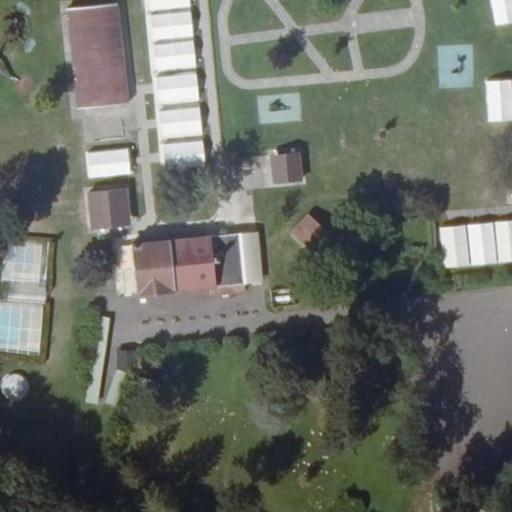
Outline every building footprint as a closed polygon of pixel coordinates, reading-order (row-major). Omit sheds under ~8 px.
[(511,0),(497,0),(492,1),(495,25),(511,23),(511,0)] [(134,107),(125,5),(74,10),(82,112),(134,107)] [(174,23),(173,6),(141,9),(143,26),(174,23)] [(181,6),(173,6),(174,23),(183,22),(181,6)] [(184,37),(176,38),(178,53),(186,52),(184,37)] [(178,53),(176,38),(144,42),(146,57),(178,53)] [(182,86),(180,71),(148,74),(149,89),(182,86)] [(187,71),(180,71),(182,86),(189,86),(187,71)] [(487,122),(511,120),(511,111),(510,77),(485,78),(487,122)] [(152,122),(185,119),(184,105),(151,108),(152,122)] [(511,152),(511,125),(491,128),(493,154),(511,152)] [(155,155),(189,151),(188,137),(154,140),(155,155)] [(138,157),(136,141),(96,145),(98,160),(138,157)] [(272,155),(273,164),(281,163),(281,158),(292,157),(292,162),(300,161),(299,152),(272,155)] [(273,164),(275,182),(302,179),(300,161),(292,162),(292,157),(281,158),(281,163),(273,164)] [(126,189),(89,193),(92,218),(101,217),(102,223),(119,221),(119,216),(129,215),(126,189)] [(309,211),(292,230),(316,252),(333,233),(309,211)] [(101,217),(92,218),(93,228),(130,225),(129,215),(119,216),(119,221),(102,223),(101,217)] [(487,227),(464,230),(469,272),(493,270),(487,227)] [(457,231),(432,234),(437,276),(462,273),(457,231)] [(240,233),(131,245),(137,297),(246,286),(240,233)] [(430,277),(424,235),(401,238),(407,279),(430,277)] [(43,245),(5,243),(2,289),(40,291),(43,245)] [(282,308),(340,302),(338,285),(281,290),(282,308)] [(100,314),(84,400),(124,407),(135,348),(110,343),(115,316),(100,314)] [(389,378),(388,354),(373,355),(373,379),(389,378)]
